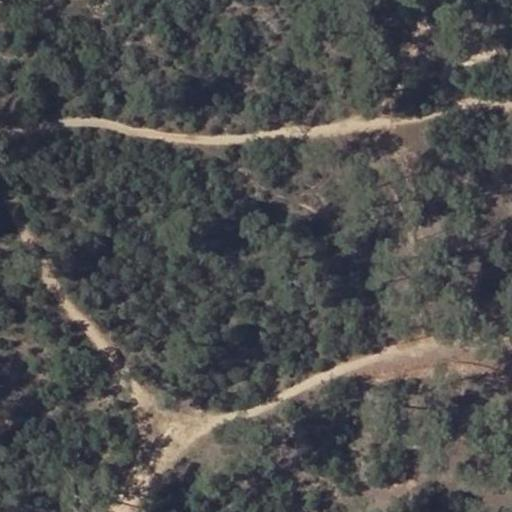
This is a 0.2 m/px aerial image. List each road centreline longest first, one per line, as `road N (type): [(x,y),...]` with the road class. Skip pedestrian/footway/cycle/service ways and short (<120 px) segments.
road 1 (track): [(511,344),(448,338),(393,346),(246,415),(177,415),(144,404),(62,299),(0,177)]
road 2 (track): [(379,126),(425,119),(465,100),(511,106)]
